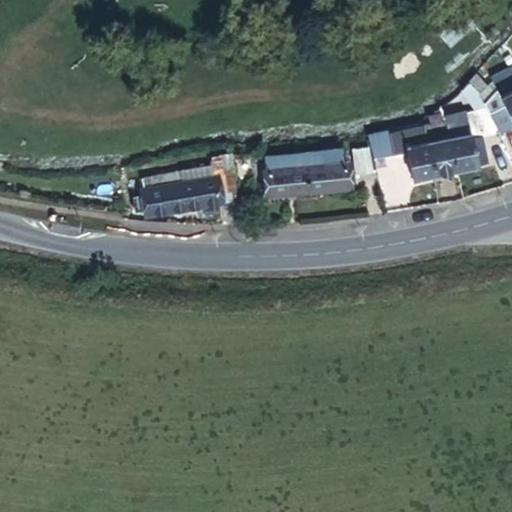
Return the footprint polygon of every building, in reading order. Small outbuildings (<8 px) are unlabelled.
[(500,120),(511,118),(511,102),(505,89),(503,84),(488,91),(494,109),(463,112),(465,124),(487,121),(491,149),(504,148),(500,120)] [(469,152),(491,149),(487,121),(465,124),(469,152)] [(470,156),(469,152),(465,124),(441,128),(446,160),(470,156)] [(410,127),(394,130),(397,150),(422,146),(425,164),(446,160),(441,128),(440,126),(411,130),(410,127)] [(377,157),(391,155),(388,129),(374,130),(377,157)] [(274,196),(350,187),(347,162),(329,164),(328,155),(269,162),(271,179),(273,192),(274,196)] [(185,208),(237,199),(228,159),(215,161),(217,171),(186,174),(183,162),(174,164),(185,208)] [(152,214),(185,208),(174,164),(149,169),(152,181),(143,183),(152,214)] [(265,193),(273,192),(271,179),(263,180),(265,193)]
